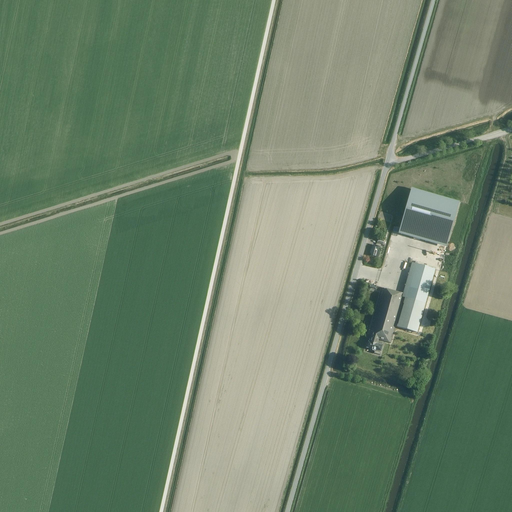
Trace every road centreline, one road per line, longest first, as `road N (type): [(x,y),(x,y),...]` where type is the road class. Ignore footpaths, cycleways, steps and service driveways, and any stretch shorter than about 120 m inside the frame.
road 1 (track): [(161,511),(274,0)]
road 2 (unclassified): [(286,511),(388,160)]
road 3 (unclassified): [(388,160),(432,0)]
road 4 (unclassified): [(388,160),(511,129)]
